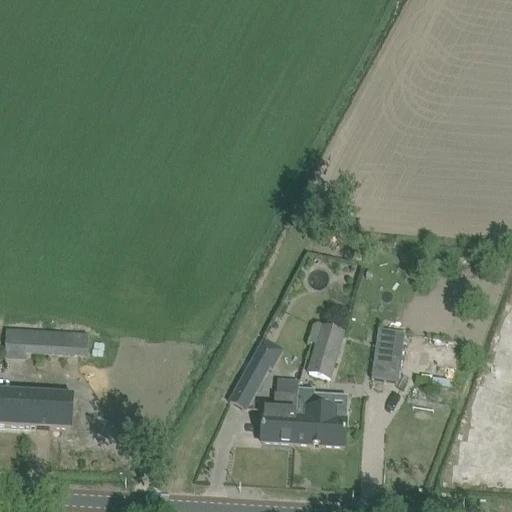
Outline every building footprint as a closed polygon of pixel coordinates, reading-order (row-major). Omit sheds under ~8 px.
[(360,267),(367,241),(354,238),(347,264),(360,267)] [(309,374),(330,380),(343,337),(317,329),(313,343),(318,345),(309,374)] [(66,357),(67,336),(7,332),(5,362),(25,363),(25,355),(66,357)] [(377,332),(372,382),(396,385),(398,361),(401,334),(377,332)] [(245,413),(270,370),(255,361),(230,404),(245,413)] [(263,425),(262,445),(294,447),(296,415),(296,407),(299,392),(300,386),(299,386),(297,398),(275,396),(274,413),(263,412),(263,425)] [(296,415),(294,447),(297,447),(301,447),(319,448),(344,450),(346,424),(347,414),(314,412),(315,397),(315,393),(299,392),(296,407),(296,415)] [(0,428),(29,430),(72,432),(74,398),(0,394),(0,428)]
